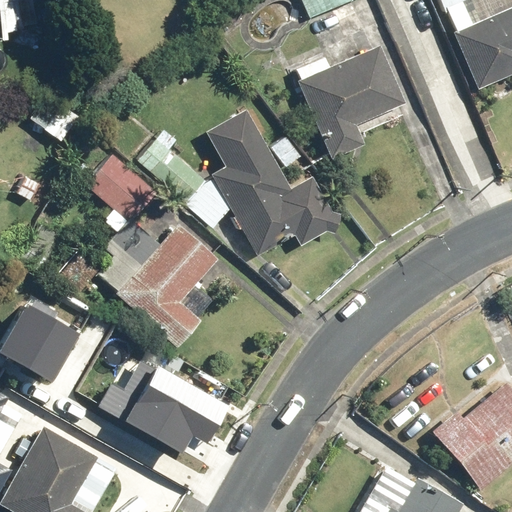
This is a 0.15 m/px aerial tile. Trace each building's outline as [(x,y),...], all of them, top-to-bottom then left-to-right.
[(301,0),(306,10),(332,0),(301,0)] [(511,5),(444,36),(470,93),(511,74),(511,5)] [(292,83),(324,155),(399,124),(367,51),(292,83)] [(252,268),(340,222),(314,173),(278,192),(236,112),(184,139),(252,268)] [(152,138),(132,159),(182,205),(202,184),(152,138)] [(111,154),(83,187),(120,219),(148,187),(111,154)] [(41,185),(21,174),(7,199),(28,210),(41,185)] [(61,239),(33,224),(12,262),(39,277),(61,239)] [(204,261),(168,226),(108,289),(170,348),(189,328),(163,303),(204,261)] [(27,284),(0,328),(0,349),(45,376),(75,327),(51,313),(57,302),(27,284)] [(107,369),(89,403),(173,445),(181,430),(198,438),(220,396),(136,354),(124,378),(107,369)] [(425,433),(470,490),(511,456),(511,400),(495,378),(425,433)] [(40,425),(0,492),(0,506),(10,511),(83,511),(111,467),(40,425)] [(380,511),(443,511),(447,505),(399,479),(380,511)]
